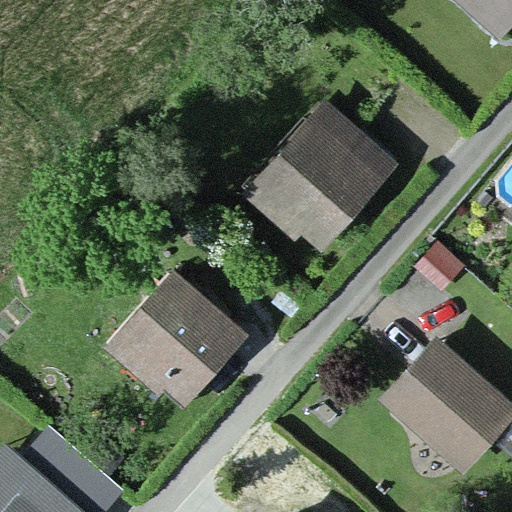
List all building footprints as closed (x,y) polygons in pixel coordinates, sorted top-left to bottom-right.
[(511,0),(479,0),(502,21),(511,9),(511,0)] [(398,161),(326,93),(248,176),(320,244),(398,161)] [(438,244),(416,267),(441,289),(462,266),(438,244)] [(241,325),(170,263),(106,336),(160,383),(167,376),(183,390),(198,373),(241,325)] [(511,423),(511,410),(438,342),(386,397),(466,472),(511,423)] [(51,421),(23,453),(89,511),(100,511),(126,484),(51,421)] [(89,511),(23,453),(6,438),(0,444),(0,507),(5,511),(4,511),(89,511)]
